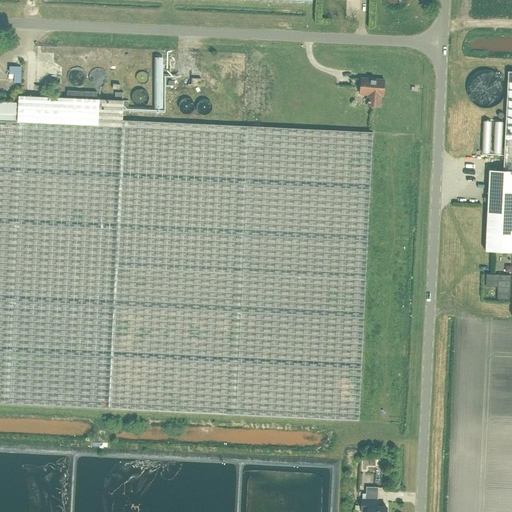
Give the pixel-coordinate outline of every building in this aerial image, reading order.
[(163,108),(163,56),(154,56),(154,108),(163,108)] [(101,79),(107,78),(105,68),(89,71),(91,86),(102,84),(101,79)] [(511,72),(508,72),(503,171),(511,171),(511,311),(511,316),(511,72)] [(383,96),(384,80),(361,78),(360,94),(369,95),(368,101),(368,103),(368,106),(380,107),(380,96),(383,96)] [(122,113),(122,107),(123,101),(96,99),(96,92),(67,91),(66,98),(19,96),(18,103),(0,102),(0,114),(18,115),(17,122),(121,127),(122,113)] [(121,127),(17,122),(0,120),(0,403),(358,421),(372,132),(243,126),(138,121),(138,114),(122,113),(121,127)] [(482,152),(503,152),(503,120),(483,120),(482,152)] [(489,170),(485,251),(511,252),(511,171),(503,171),(489,170)] [(486,274),(485,286),(497,287),(497,299),(509,299),(510,275),(486,274)] [(386,511),(387,508),(378,507),(378,500),(374,500),(361,500),(360,511),(367,511),(366,511),(386,511)]
